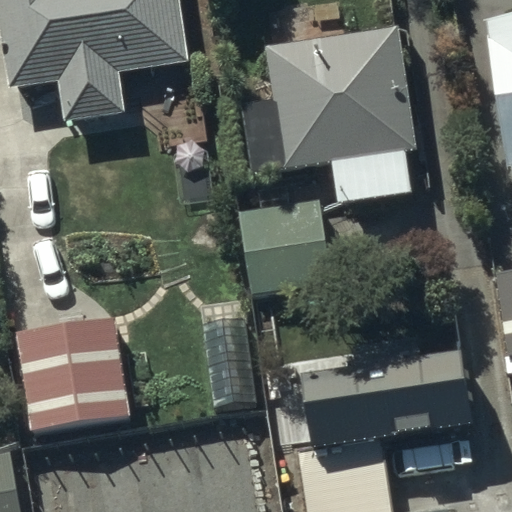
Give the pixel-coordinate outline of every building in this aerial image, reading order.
[(1,0),(14,85),(64,78),(70,118),(130,109),(124,67),(196,57),(187,0),(1,0)] [(511,10),(492,13),(511,159),(511,10)] [(424,148),(406,20),(271,46),(279,95),(248,100),(259,169),(337,157),(344,202),(417,190),(410,150),(424,148)] [(265,208),(243,212),(256,293),(334,281),(320,199),(294,203),(293,196),(264,200),(265,208)] [(511,271),(501,273),(511,354),(511,271)] [(120,315),(20,329),(34,428),(134,414),(120,315)] [(320,443),(301,446),(311,511),(399,511),(388,438),(480,424),(468,346),(428,352),(425,333),(356,344),(359,360),(309,368),(320,443)] [(0,511),(25,511),(21,482),(27,481),(24,460),(17,461),(15,450),(0,452),(0,511)]
